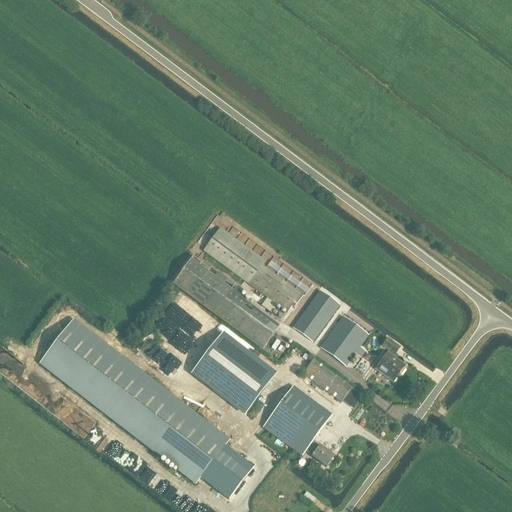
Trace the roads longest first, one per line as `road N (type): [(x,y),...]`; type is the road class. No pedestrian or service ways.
road 1 (tertiary): [(489,309),(83,0)]
road 2 (unclassified): [(346,511),(489,309)]
